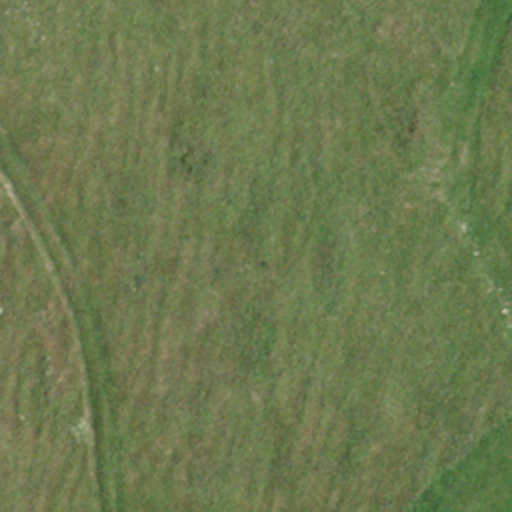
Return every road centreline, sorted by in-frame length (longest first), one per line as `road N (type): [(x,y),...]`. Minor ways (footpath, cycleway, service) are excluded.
road 1 (track): [(0,136),(81,307),(119,511)]
road 2 (track): [(421,511),(511,426)]
